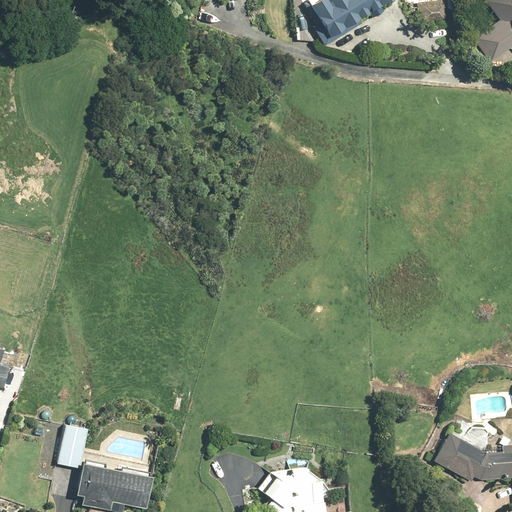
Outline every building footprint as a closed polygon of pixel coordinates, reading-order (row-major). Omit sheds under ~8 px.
[(313,0),(304,5),(315,23),(310,26),(321,45),(361,21),(359,17),(369,11),(371,16),(380,10),(378,6),(388,0),(313,0)] [(511,0),(483,0),(497,20),(472,38),(488,62),(511,45),(511,0)] [(83,428),(61,423),(53,466),(74,470),(83,428)] [(447,433),(431,460),(468,480),(471,475),(481,480),(511,480),(511,507),(511,444),(499,444),(499,452),(482,452),(447,433)] [(150,475),(78,462),(72,495),(78,497),(77,505),(114,511),(119,511),(121,505),(144,509),(150,475)] [(268,472),(255,488),(268,499),(262,506),(270,511),(321,511),(320,482),(302,467),(268,472)]
